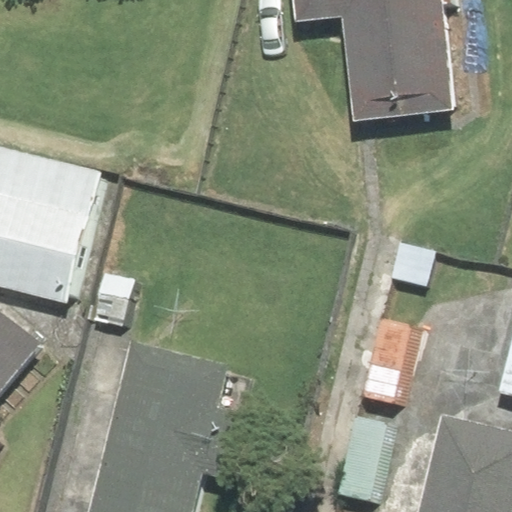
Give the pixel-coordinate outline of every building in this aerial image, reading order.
[(458,0),(312,0),(315,26),(361,21),(373,127),(472,115),(458,0)] [(0,294),(0,421),(63,349),(0,294)] [(374,405),(411,412),(427,332),(390,324),(374,405)] [(151,343),(109,511),(214,511),(222,480),(241,485),(259,415),(241,411),(252,368),(151,343)] [(411,412),(374,405),(355,501),(392,508),(411,412)] [(511,511),(511,429),(463,418),(439,511),(511,511)]
